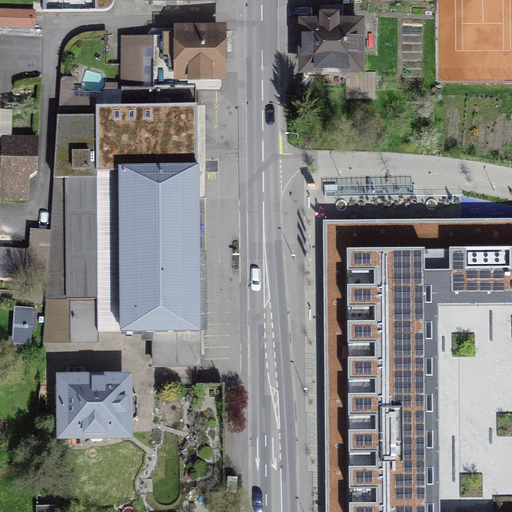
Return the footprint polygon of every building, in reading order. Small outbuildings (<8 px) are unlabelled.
[(113,0),(100,0),(101,11),(110,8),(113,0)] [(0,26),(34,28),(35,12),(0,10),(0,26)] [(304,26),(304,71),(359,72),(360,26),(336,26),(336,18),(322,18),(322,26),(304,26)] [(121,88),(196,89),(220,89),(220,30),(175,30),(175,37),(164,37),(164,47),(121,47),(121,88)] [(58,117),(96,118),(96,99),(72,98),(74,79),(61,79),(58,117)] [(196,89),(121,88),(121,115),(128,115),(128,143),(196,142),(196,89)] [(48,281),(45,306),(72,306),(72,339),(98,339),(96,118),(58,117),(52,231),(48,281)] [(36,173),(38,139),(3,138),(0,199),(27,201),(28,178),(36,173)] [(121,173),(122,334),(155,333),(155,366),(198,366),(197,172),(121,173)] [(326,511),(511,511),(511,219),(323,222),(326,511)] [(29,249),(0,247),(0,279),(48,281),(52,231),(30,229),(29,249)] [(15,309),(13,329),(28,330),(30,310),(15,309)] [(91,383),(64,383),(64,434),(87,434),(92,440),(100,440),(105,434),(125,434),(124,383),(106,383),(102,379),(95,379),(91,383)] [(224,385),(196,386),(197,494),(225,494),(224,385)]
